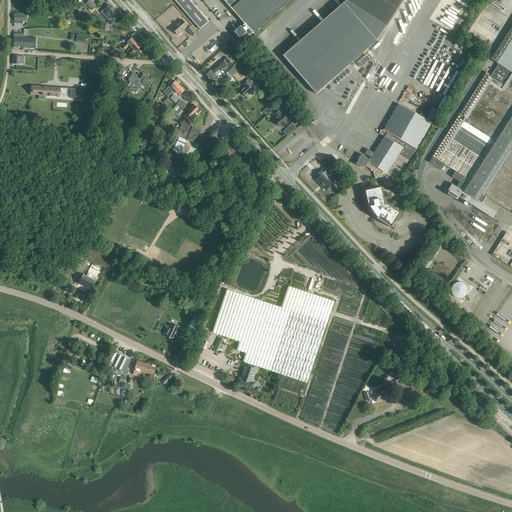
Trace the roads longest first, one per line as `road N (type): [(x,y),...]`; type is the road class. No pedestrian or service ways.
road 1 (unclassified): [(511,504),(346,444),(69,312),(0,288)]
road 2 (primary): [(420,321),(285,176)]
road 3 (unclassified): [(176,59),(8,51)]
road 4 (primary): [(285,176),(176,59)]
road 5 (primary): [(420,321),(511,419)]
road 6 (primary): [(511,401),(420,321)]
